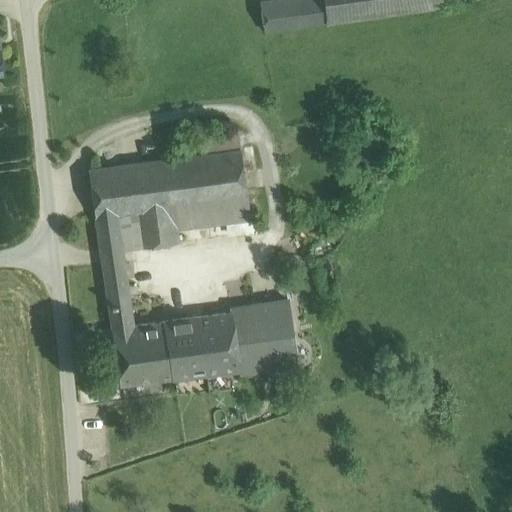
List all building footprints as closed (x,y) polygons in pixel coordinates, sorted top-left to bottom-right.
[(270,0),(260,1),(264,32),(327,23),(324,0),(270,0)] [(324,0),(327,23),(445,6),(445,2),(444,0),(324,0)] [(382,129),(369,126),(357,130),(348,141),(347,154),(353,166),(365,172),(378,172),(389,164),(394,152),(392,138),(382,129)] [(201,154),(241,149),(238,131),(199,136),(201,154)] [(89,170),(96,218),(116,215),(247,197),(241,149),(201,154),(89,170)] [(338,160),(287,168),(289,183),(341,174),(338,160)] [(252,232),(247,197),(116,215),(121,250),(178,243),(176,229),(228,223),(230,235),(252,232)] [(109,306),(129,304),(121,250),(116,215),(96,218),(109,306)] [(229,308),(230,312),(239,368),(238,373),(297,365),(288,299),(229,308)] [(129,304),(109,306),(120,385),(173,377),(166,321),(133,326),(129,304)] [(230,312),(166,321),(173,377),(239,368),(230,312)]
